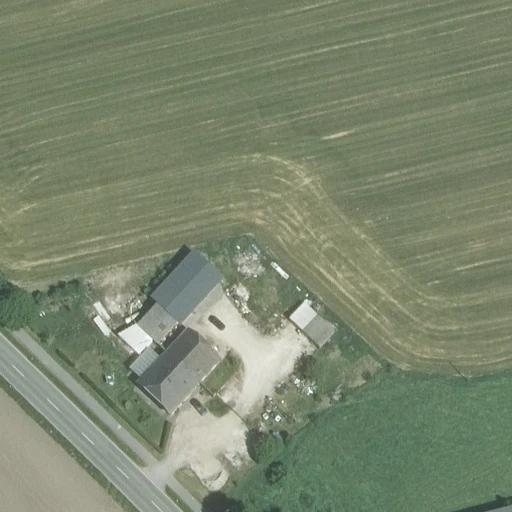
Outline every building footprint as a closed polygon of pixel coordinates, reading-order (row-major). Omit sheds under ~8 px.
[(157,308),(176,327),(216,282),(198,264),(157,308)] [(288,324),(318,352),(334,336),(304,307),(288,324)] [(152,344),(156,347),(176,327),(157,308),(136,330),(152,344)] [(119,338),(140,356),(152,344),(136,330),(119,338)] [(142,381),(137,387),(169,418),(197,388),(201,384),(220,364),(187,334),(142,381)] [(132,371),(142,381),(161,361),(150,351),(132,371)] [(201,384),(197,388),(212,402),(216,397),(201,384)]
